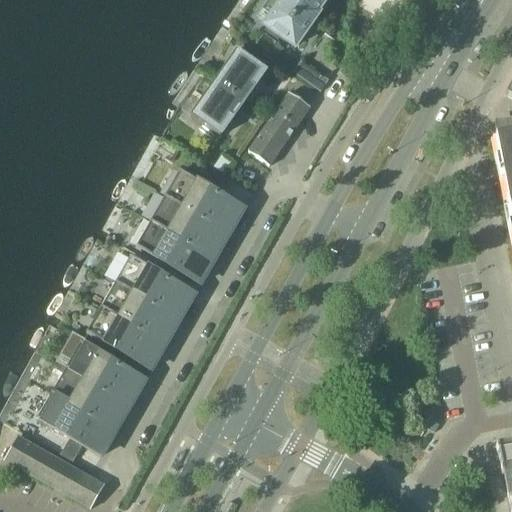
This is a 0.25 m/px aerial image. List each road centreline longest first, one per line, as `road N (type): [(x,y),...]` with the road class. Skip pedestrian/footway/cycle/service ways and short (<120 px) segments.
road 1 (tertiary): [(253,426),(491,0)]
road 2 (tertiary): [(470,0),(376,135),(225,408)]
road 3 (residential): [(403,511),(379,491),(253,426)]
road 4 (residential): [(415,511),(447,441),(511,424)]
